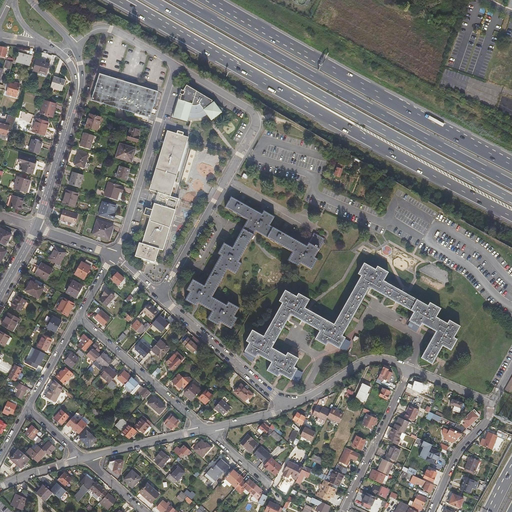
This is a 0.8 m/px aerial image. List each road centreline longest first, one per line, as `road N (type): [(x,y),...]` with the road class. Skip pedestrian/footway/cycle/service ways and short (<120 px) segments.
road 1 (motorway): [(137,7),(511,215)]
road 2 (motorway): [(153,0),(511,198)]
road 3 (motorway): [(511,183),(178,0)]
road 4 (motorway): [(511,164),(209,0)]
road 5 (residential): [(173,65),(258,118),(206,215)]
road 6 (residential): [(173,65),(112,254)]
road 7 (residential): [(202,430),(77,318)]
road 8 (residential): [(281,406),(159,297)]
road 9 (residential): [(346,504),(409,367)]
road 10 (residential): [(409,367),(373,358),(281,406)]
road 11 (tertiary): [(74,105),(36,227)]
road 12 (residential): [(202,430),(81,458)]
road 13 (residential): [(492,403),(431,511)]
